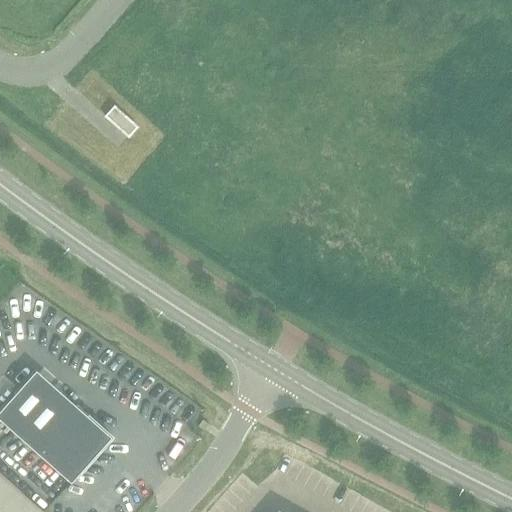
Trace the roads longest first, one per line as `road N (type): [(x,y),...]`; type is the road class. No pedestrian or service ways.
road 1 (secondary): [(272,371),(0,185)]
road 2 (secondary): [(511,499),(272,371)]
road 3 (unclassified): [(272,371),(172,511)]
road 4 (unclassified): [(0,66),(36,71),(69,57),(119,0)]
